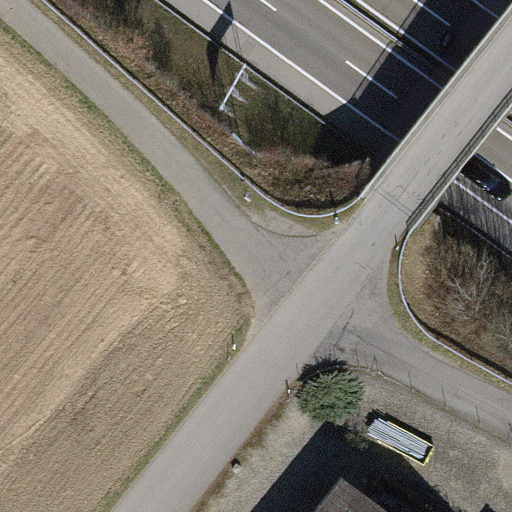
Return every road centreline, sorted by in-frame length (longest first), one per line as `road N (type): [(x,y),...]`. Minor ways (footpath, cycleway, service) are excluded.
road 1 (track): [(12,0),(77,57),(314,310),(511,413)]
road 2 (unclassified): [(152,511),(511,61)]
road 3 (motorway): [(253,0),(511,183)]
road 4 (motorway): [(511,73),(409,0)]
